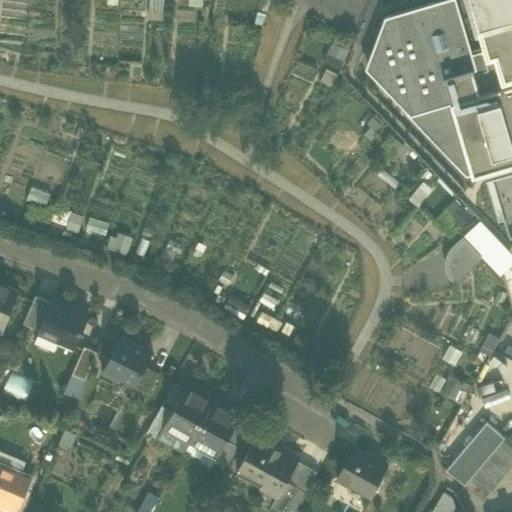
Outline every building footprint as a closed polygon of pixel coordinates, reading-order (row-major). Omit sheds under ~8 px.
[(461,16),(456,0),(440,0),(386,16),(367,67),(410,111),(411,113),(452,101),(452,100),(453,100),(447,77),(446,77),(445,75),(475,66),(477,66),(473,52),(462,16),(461,16)] [(511,0),(482,0),(496,45),(482,49),(487,67),(476,71),(475,66),(445,75),(446,77),(447,77),(453,100),(511,82),(511,0)] [(332,34),(322,61),(340,67),(349,40),(332,34)] [(473,52),(477,66),(475,66),(476,71),(487,67),(482,49),(473,52)] [(452,101),(474,173),(511,162),(511,82),(453,100),(452,100),(452,101)] [(411,113),(410,111),(407,114),(466,176),(474,173),(452,101),(411,113)] [(85,226),(104,232),(107,221),(88,215),(85,226)] [(511,251),(481,219),(463,236),(500,275),(511,262),(511,251)] [(110,230),(105,246),(125,251),(130,235),(110,230)] [(463,236),(454,245),(472,264),(481,256),(463,236)] [(454,281),(472,264),(454,245),(448,250),(445,261),(447,273),(454,281)] [(19,290),(0,281),(0,320),(5,322),(7,319),(19,290)] [(24,322),(39,329),(51,301),(35,294),(24,322)] [(39,329),(40,330),(35,341),(55,349),(60,338),(76,345),(89,314),(83,311),(82,313),(70,308),(71,306),(52,298),(51,301),(39,329)] [(489,355),(499,338),(490,333),(479,350),(489,355)] [(119,375),(137,384),(146,364),(153,352),(137,344),(137,343),(121,335),(107,363),(122,370),(119,375)] [(463,352),(450,344),(442,358),(455,366),(463,352)] [(72,373),(85,379),(97,350),(84,345),(72,373)] [(136,385),(149,392),(160,371),(146,364),(137,384),(136,385)] [(2,388),(24,397),(32,379),(9,370),(2,388)] [(85,379),(72,373),(64,391),(77,397),(85,379)] [(453,400),(463,382),(451,376),(441,393),(453,400)] [(242,413),(215,397),(189,381),(185,388),(173,410),(165,423),(167,424),(168,423),(193,437),(218,451),(217,453),(219,454),(227,440),(240,416),(242,413)] [(162,404),(173,410),(185,388),(175,382),(162,404)] [(173,410),(162,404),(146,433),(156,439),(165,423),(173,410)] [(227,440),(237,446),(250,422),(240,416),(227,440)] [(465,484),(505,437),(487,421),(446,469),(465,484)] [(192,439),(167,424),(165,423),(156,439),(183,455),(185,451),(192,439)] [(167,424),(192,439),(193,437),(168,423),(167,424)] [(77,434),(65,427),(57,444),(69,450),(77,434)] [(264,485),(278,492),(279,493),(287,479),(298,459),(300,455),(259,433),(240,468),(266,481),(264,485)] [(192,439),(217,453),(218,451),(193,437),(192,439)] [(217,453),(192,439),(185,451),(211,467),(215,460),(219,454),(217,453)] [(465,485),(483,500),(511,465),(511,446),(503,439),(465,485)] [(237,446),(227,440),(219,454),(215,460),(226,466),(237,446)] [(337,476),(370,496),(388,465),(355,446),(337,476)] [(0,448),(0,464),(20,473),(26,459),(0,448)] [(297,485),(307,490),(318,470),(298,459),(287,479),(297,485)] [(0,497),(19,505),(31,477),(20,473),(0,464),(0,497)] [(266,481),(240,468),(239,471),(264,485),(266,481)] [(297,485),(287,479),(279,493),(278,492),(273,503),(284,509),(287,503),(297,485)] [(287,503),(297,509),(307,490),(297,485),(287,503)] [(151,511),(160,496),(150,490),(137,511),(151,511)] [(432,511),(453,511),(457,507),(452,497),(444,491),(432,511)] [(15,511),(19,505),(0,497),(0,508),(4,509),(15,511)]
